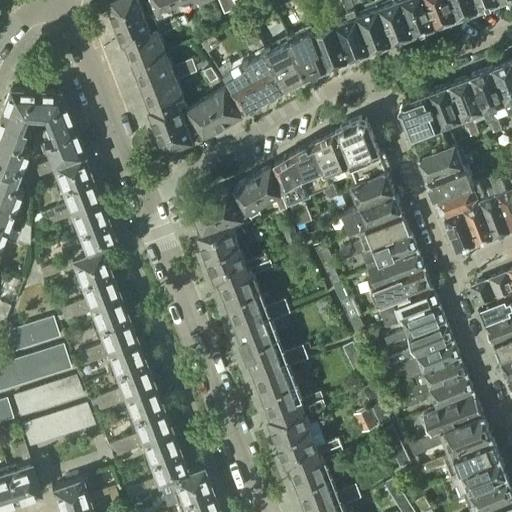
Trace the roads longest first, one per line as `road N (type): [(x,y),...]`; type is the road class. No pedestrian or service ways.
road 1 (residential): [(141,196),(263,511)]
road 2 (residential): [(373,81),(349,81),(141,196)]
road 3 (residential): [(64,0),(141,196)]
road 4 (residential): [(448,270),(373,81)]
road 5 (residential): [(511,431),(448,270)]
road 6 (residential): [(511,28),(373,81)]
